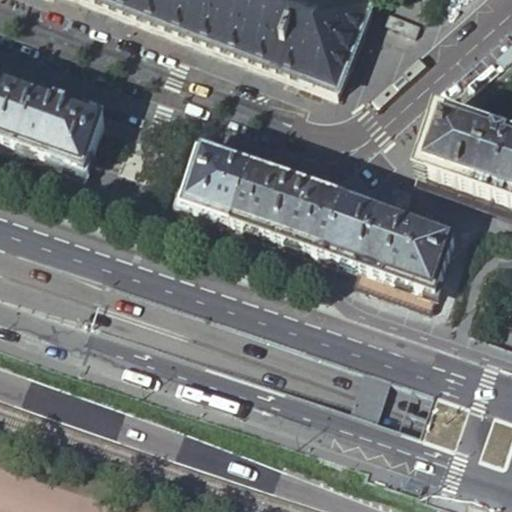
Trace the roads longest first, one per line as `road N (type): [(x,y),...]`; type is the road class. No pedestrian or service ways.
road 1 (primary): [(511,438),(104,298),(0,242)]
road 2 (primary): [(0,310),(87,352),(511,494)]
road 3 (primary): [(0,293),(97,318),(511,461)]
road 4 (primary): [(511,396),(0,230)]
road 5 (primary): [(0,382),(366,511)]
road 6 (residential): [(359,148),(0,14)]
road 7 (residential): [(0,57),(298,169),(359,148)]
road 8 (residential): [(359,148),(511,16)]
